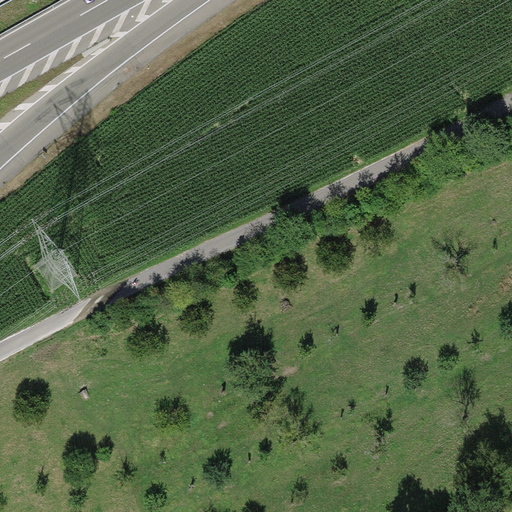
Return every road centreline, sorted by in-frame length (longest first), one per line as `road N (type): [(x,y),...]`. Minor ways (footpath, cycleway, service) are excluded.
road 1 (unclassified): [(511,102),(402,164),(291,211),(0,359)]
road 2 (motorway): [(0,151),(192,0)]
road 3 (motorway): [(0,60),(111,0)]
